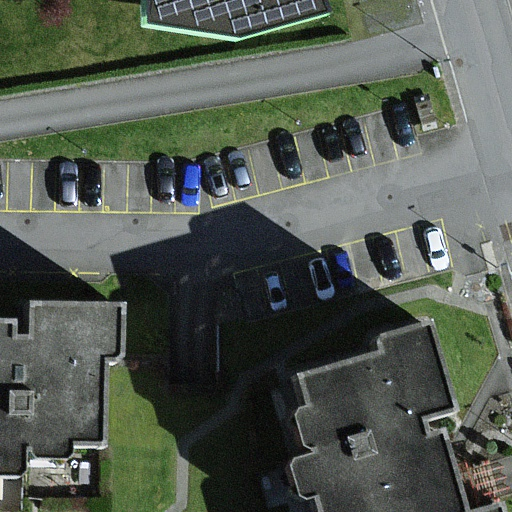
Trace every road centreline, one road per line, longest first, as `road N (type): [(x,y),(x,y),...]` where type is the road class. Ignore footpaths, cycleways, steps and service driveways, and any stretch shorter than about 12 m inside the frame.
road 1 (residential): [(511,152),(356,212),(191,257),(0,261)]
road 2 (residential): [(0,124),(481,32)]
